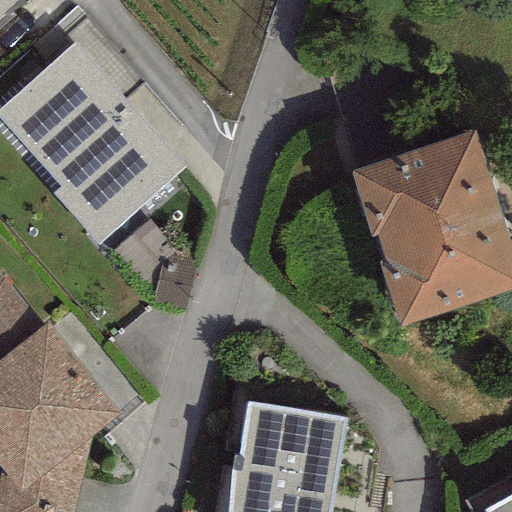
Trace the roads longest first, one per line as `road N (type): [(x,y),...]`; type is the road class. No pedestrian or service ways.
road 1 (residential): [(153,511),(294,0)]
road 2 (unknown): [(214,281),(366,397),(405,452),(417,511)]
